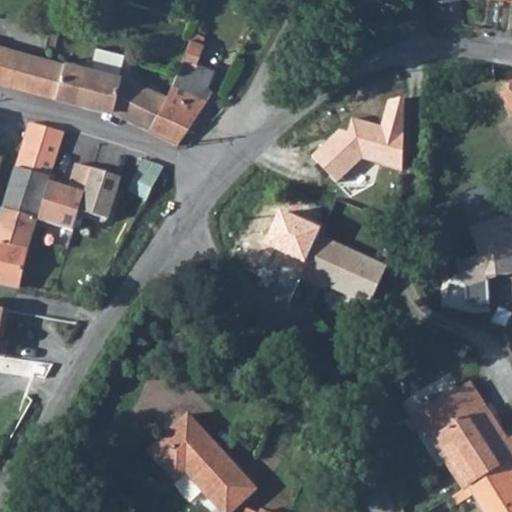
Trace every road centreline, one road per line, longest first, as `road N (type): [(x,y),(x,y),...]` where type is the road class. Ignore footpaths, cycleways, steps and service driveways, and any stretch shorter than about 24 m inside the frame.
road 1 (residential): [(384,511),(369,420),(355,390),(176,229)]
road 2 (residential): [(219,171),(291,107),(352,72),(422,48),(511,57)]
road 3 (residential): [(8,511),(176,229)]
road 4 (residential): [(0,100),(124,133),(219,171)]
